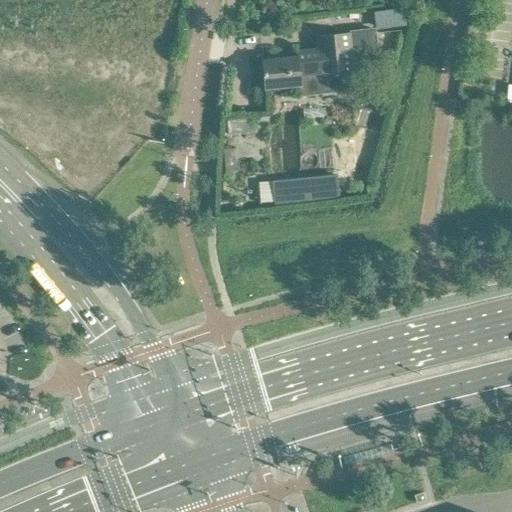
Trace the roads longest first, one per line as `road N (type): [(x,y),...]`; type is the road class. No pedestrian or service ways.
road 1 (secondary): [(511,324),(183,416)]
road 2 (secondary): [(203,460),(511,371)]
road 3 (tertiary): [(183,416),(118,299),(0,165)]
road 4 (tertiary): [(0,215),(112,347),(154,426)]
road 5 (residential): [(205,0),(183,170)]
road 6 (secondary): [(154,426),(0,486)]
